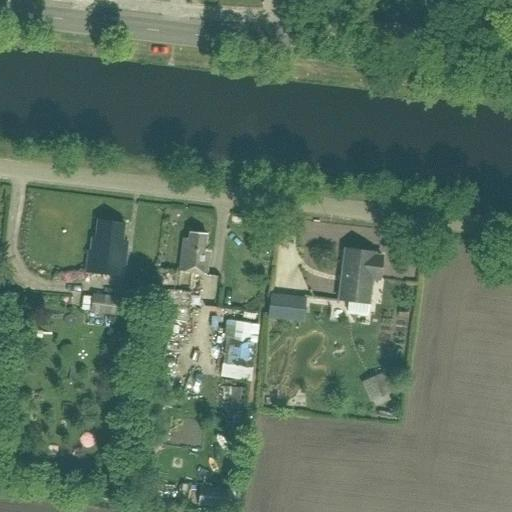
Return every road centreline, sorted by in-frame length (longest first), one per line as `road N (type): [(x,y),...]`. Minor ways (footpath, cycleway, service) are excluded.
road 1 (tertiary): [(511,72),(0,10)]
road 2 (unclassified): [(511,229),(0,168)]
